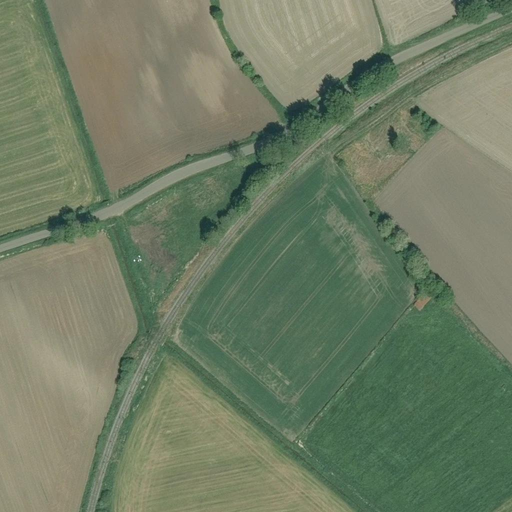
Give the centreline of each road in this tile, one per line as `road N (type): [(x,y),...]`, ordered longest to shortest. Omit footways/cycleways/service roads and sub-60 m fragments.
road 1 (unclassified): [(0,250),(106,214),(183,171),(251,152),(409,52),(511,7)]
road 2 (track): [(156,349),(243,227),(335,138),(428,71),(511,33)]
